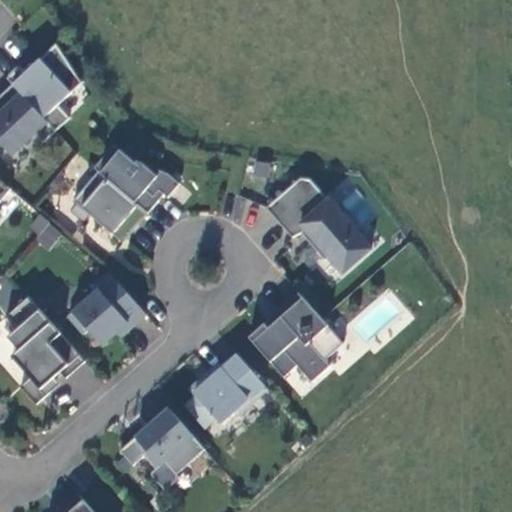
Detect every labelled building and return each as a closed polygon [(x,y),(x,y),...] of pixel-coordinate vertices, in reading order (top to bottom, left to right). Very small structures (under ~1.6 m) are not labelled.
[(59,64),(67,57),(59,45),(50,54),(59,64)] [(22,68),(9,80),(15,86),(59,133),(73,120),(61,107),(85,85),(67,57),(59,64),(50,54),(28,74),(22,68)] [(59,133),(15,86),(0,100),(0,105),(1,106),(0,106),(0,145),(2,144),(14,157),(38,135),(47,144),(59,133)] [(97,170),(101,174),(151,216),(162,203),(158,199),(163,193),(171,201),(183,186),(172,176),(141,164),(139,166),(117,147),(97,170)] [(151,216),(101,174),(76,203),(126,246),(151,216)] [(17,194),(0,180),(0,205),(12,192),(16,195),(17,194)] [(335,204),(315,182),(305,180),(271,211),(297,240),(306,236),(330,263),(334,260),(348,277),(376,252),(347,217),(343,221),(331,207),(335,204)] [(158,199),(162,203),(167,197),(163,193),(158,199)] [(48,249),(62,234),(40,214),(26,228),(48,249)] [(150,318),(112,276),(97,289),(101,293),(71,319),(87,337),(91,334),(105,349),(131,327),(134,331),(150,318)] [(348,347),(304,297),(281,316),(285,321),(273,332),(269,327),(253,341),(288,381),(301,370),(316,386),(335,370),(329,364),(348,347)] [(31,300),(8,320),(19,332),(10,340),(21,353),(14,360),(32,381),(23,389),(39,407),(52,396),(49,392),(59,383),(54,377),(60,372),(68,381),(88,365),(31,300)] [(271,393),(242,360),(227,373),(223,368),(209,380),(213,385),(208,390),(203,385),(194,393),(200,400),(190,409),(209,431),(219,422),(223,427),(238,415),(241,418),(271,393)] [(172,412),(123,455),(136,470),(148,460),(160,474),(168,466),(179,479),(208,453),(172,412)] [(92,511),(82,500),(68,511),(92,511)]
